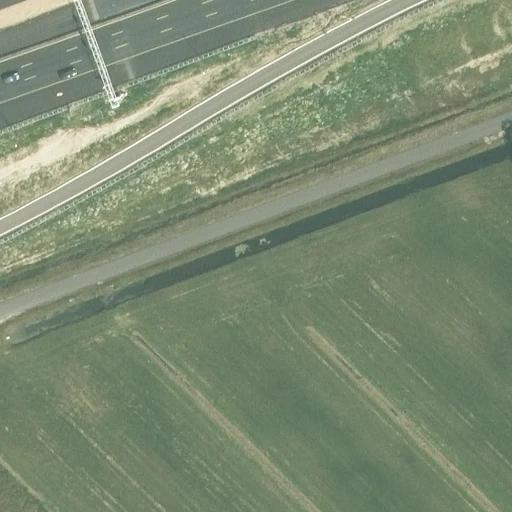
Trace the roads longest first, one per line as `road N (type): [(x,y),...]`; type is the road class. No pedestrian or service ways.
road 1 (unclassified): [(0,311),(511,119)]
road 2 (motorway): [(0,56),(151,0)]
